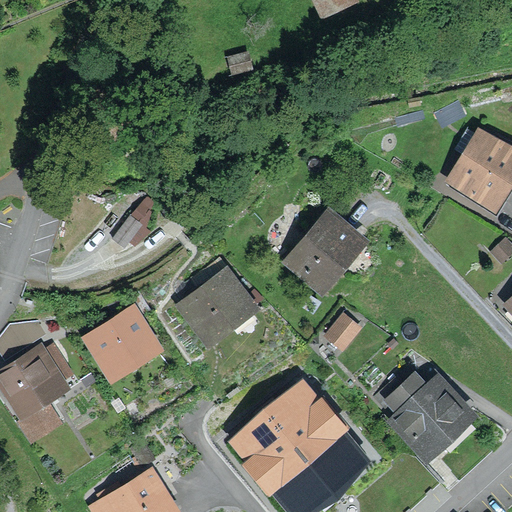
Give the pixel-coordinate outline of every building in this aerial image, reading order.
[(315,0),(322,13),(346,0),(315,0)] [(229,64),(230,81),(251,80),(250,63),(229,64)] [(488,199),(502,177),(506,179),(511,170),(511,152),(480,136),(454,178),(488,199)] [(130,215),(112,238),(124,247),(141,224),(130,215)] [(292,259),(321,284),(357,241),(328,216),(292,259)] [(494,251),(501,259),(511,249),(511,248),(505,241),(494,251)] [(210,334),(246,306),(225,278),(188,306),(210,334)] [(143,312),(149,308),(140,293),(135,296),(143,312)] [(108,306),(113,316),(126,308),(121,299),(108,306)] [(94,347),(109,371),(153,344),(133,313),(115,325),(111,320),(92,332),(99,344),(94,347)] [(343,315),(334,327),(345,337),(355,325),(343,315)] [(2,375),(22,406),(62,381),(52,364),(61,359),(52,345),(43,351),(42,349),(2,375)] [(427,448),(465,414),(436,384),(430,390),(420,379),(408,386),(397,375),(376,395),(427,448)] [(341,465),(355,453),(336,430),(340,424),(322,404),(315,406),(299,387),(238,439),(254,458),(251,464),(268,485),(275,482),(294,505),(308,493),(312,498),(345,470),(341,465)] [(21,421),(32,438),(57,421),(46,404),(21,421)] [(132,448),(142,463),(152,457),(142,441),(132,448)] [(167,511),(170,511),(159,493),(164,490),(153,473),(95,509),(96,511),(167,511)]
